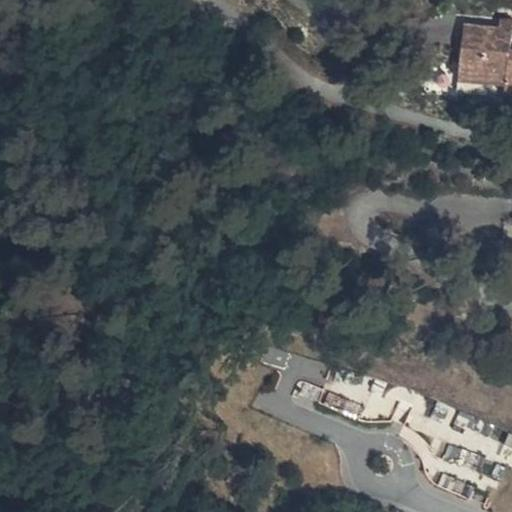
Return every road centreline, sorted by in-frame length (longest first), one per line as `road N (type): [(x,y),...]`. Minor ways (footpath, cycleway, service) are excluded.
road 1 (residential): [(511,302),(382,240),(359,216),(362,204),(381,199),(511,203)]
road 2 (residential): [(511,142),(319,87),(214,0)]
